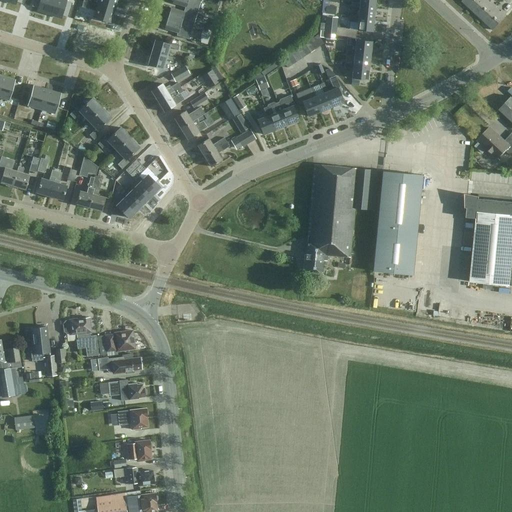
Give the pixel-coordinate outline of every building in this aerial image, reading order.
[(33,0),(32,6),(37,7),(37,10),(49,13),(53,0),(33,0)] [(65,0),(53,0),(49,13),(62,17),(62,15),(68,16),(72,2),(65,0)] [(94,0),(93,4),(110,9),(112,0),(94,0)] [(184,9),(197,13),(200,0),(172,0),(172,3),(185,7),(184,9)] [(472,11),(482,0),(463,0),(462,1),(472,11)] [(483,20),(496,6),(489,0),(482,0),(472,11),(483,20)] [(359,4),(359,3),(351,2),(350,6),(359,7),(358,15),(358,17),(374,19),(375,6),(359,4)] [(93,4),(89,17),(106,22),(110,9),(93,4)] [(336,6),(326,5),(325,13),(335,14),(336,6)] [(496,6),(483,20),(493,30),(507,15),(496,6)] [(197,13),(184,9),(183,12),(170,8),(167,18),(193,26),(197,13)] [(358,17),(358,15),(350,14),(349,21),(357,22),(357,29),(372,31),(374,19),(358,17)] [(334,39),(336,26),(336,17),(327,16),(325,30),(324,38),(334,39)] [(189,39),(193,26),(167,18),(164,29),(177,33),(176,36),(189,39)] [(207,44),(210,33),(203,30),(201,35),(202,39),(201,42),(207,44)] [(319,46),(323,43),(318,35),(313,38),(319,46)] [(347,37),(346,45),(355,46),(355,51),(354,52),(370,54),(371,41),(356,40),(356,39),(347,38),(347,37)] [(315,49),(319,46),(313,38),(309,41),(315,49)] [(166,57),(167,55),(169,47),(177,49),(178,46),(169,43),(168,45),(155,40),(151,52),(166,57)] [(310,52),(315,49),(309,41),(304,44),(310,52)] [(306,55),(310,52),(304,44),(300,47),(306,55)] [(301,58),(306,55),(300,47),(295,50),(301,58)] [(296,61),(301,58),(295,50),(290,53),(296,61)] [(346,51),(345,54),(354,55),(353,63),(353,65),(369,67),(370,54),(354,52),(355,51),(346,50),(346,51)] [(174,58),(167,55),(166,57),(151,52),(148,64),(162,69),(165,59),(173,61),(174,58)] [(292,64),(296,61),(290,53),(286,56),(292,64)] [(287,67),(292,64),(286,56),(282,59),(287,67)] [(344,64),(344,67),(353,68),(352,77),(367,79),(369,67),(353,65),(353,63),(345,62),(344,64)] [(315,66),(318,74),(324,72),(321,64),(315,66)] [(171,73),(175,81),(189,73),(185,66),(171,73)] [(201,76),(209,88),(219,81),(212,69),(201,76)] [(332,106),(344,101),(338,87),(340,87),(335,75),(328,69),(325,70),(328,79),(329,78),(334,89),(327,91),(326,92),(332,106)] [(1,76),(0,79),(0,97),(9,100),(9,101),(15,80),(15,79),(15,80),(1,76)] [(255,80),(260,90),(268,87),(264,76),(255,80)] [(180,87),(177,82),(171,86),(170,84),(165,87),(162,83),(151,90),(157,101),(169,94),(174,91),(180,87)] [(326,92),(327,91),(324,84),(323,84),(320,85),(313,88),(316,96),(314,97),(320,111),(332,106),(326,92)] [(33,85),(27,106),(28,106),(41,110),(47,89),(34,85),(33,85)] [(169,94),(157,101),(164,111),(184,99),(180,92),(183,91),(180,87),(174,91),(169,94)] [(314,97),(316,96),(313,88),(311,89),(308,90),(296,95),(300,106),(303,104),(308,116),(320,111),(314,97)] [(47,89),(41,110),(55,114),(54,114),(55,114),(61,93),(60,93),(47,89)] [(190,102),(193,107),(208,99),(204,93),(190,102)] [(233,97),(240,109),(246,105),(239,94),(233,97)] [(283,109),(281,110),(287,124),(299,119),(296,112),(298,111),(295,105),(294,105),(291,97),(290,95),(280,100),(279,102),(283,109)] [(511,96),(499,109),(511,121),(511,96)] [(89,120),(102,108),(93,98),(80,110),(77,107),(70,114),(74,119),(81,112),(89,120)] [(230,98),(222,103),(231,118),(239,113),(230,98)] [(271,114),(269,115),(275,129),(287,124),(281,110),(283,109),(279,102),(275,103),(273,102),(268,105),(267,107),(268,106),(271,114)] [(269,115),(271,114),(268,106),(267,107),(264,108),(267,116),(258,120),(263,134),(275,129),(269,115)] [(180,128),(204,113),(200,107),(188,114),(186,110),(174,118),(180,128)] [(103,133),(109,127),(105,123),(111,118),(102,108),(89,120),(96,128),(90,135),(94,139),(102,132),(103,133)] [(204,113),(180,128),(187,139),(206,127),(203,121),(206,119),(203,114),(204,114),(204,113)] [(245,120),(236,126),(240,133),(249,127),(245,120)] [(130,137),(120,127),(115,132),(108,139),(105,137),(98,143),(102,148),(109,142),(116,150),(130,137)] [(482,153),(487,148),(498,159),(506,150),(511,156),(511,155),(511,136),(510,135),(505,141),(490,128),(479,140),(480,141),(475,146),(482,153)] [(250,129),(236,137),(241,146),(255,138),(250,129)] [(130,137),(116,150),(124,158),(118,164),(122,169),(129,162),(126,159),(139,147),(130,137)] [(204,156),(226,142),(223,137),(216,142),(217,142),(213,144),(209,138),(197,146),(204,156)] [(226,142),(204,156),(210,166),(222,159),(218,152),(222,150),(229,146),(226,142)] [(0,182),(13,186),(16,171),(11,170),(14,160),(0,156),(0,168),(4,169),(0,181),(0,182)] [(28,171),(35,172),(39,159),(32,157),(28,171)] [(88,172),(96,174),(98,166),(84,157),(79,175),(87,177),(88,172)] [(36,171),(44,173),(47,160),(40,158),(36,171)] [(141,164),(130,174),(139,183),(138,184),(141,187),(150,196),(160,187),(147,175),(143,180),(139,175),(145,169),(141,164)] [(355,208),(375,210),(379,170),(314,164),(305,270),(321,272),(322,260),(327,261),(327,255),(350,257),(355,208)] [(24,189),(28,175),(22,173),(24,168),(18,166),(16,171),(13,186),(24,189)] [(49,197),(57,171),(51,169),(49,176),(52,177),(51,181),(41,178),(36,193),(49,197)] [(66,180),(73,182),(77,171),(70,169),(66,180)] [(58,183),(59,179),(61,172),(57,171),(49,197),(62,200),(66,186),(58,183)] [(372,274),(414,278),(423,176),(382,171),(372,274)] [(98,196),(103,177),(94,175),(94,177),(93,181),(98,183),(96,189),(94,188),(92,194),(89,207),(101,210),(105,197),(98,196)] [(96,189),(98,183),(93,181),(94,177),(91,177),(89,184),(88,183),(87,185),(89,186),(87,193),(80,191),(77,204),(89,207),(92,194),(94,188),(96,189)] [(128,185),(124,189),(129,193),(132,196),(141,205),(150,197),(150,196),(141,187),(138,184),(133,189),(128,185)] [(113,201),(110,212),(121,215),(124,213),(129,218),(132,214),(141,205),(132,196),(129,193),(121,201),(117,197),(113,201)] [(511,202),(472,198),(469,218),(479,219),(470,282),(510,286),(511,286),(511,202)] [(76,340),(77,348),(85,347),(86,356),(98,355),(96,335),(90,336),(89,332),(91,332),(89,317),(88,318),(86,316),(84,317),(82,318),(69,320),(69,321),(65,321),(63,324),(64,331),(67,333),(71,333),(71,340),(76,340)] [(32,330),(27,331),(27,340),(33,340),(32,340),(32,345),(33,346),(33,348),(31,348),(32,361),(47,360),(47,368),(48,377),(57,376),(56,367),(55,355),(46,356),(46,353),(49,353),(48,344),(46,327),(45,327),(44,326),(40,326),(39,328),(32,328),(32,330)] [(114,334),(104,335),(104,336),(97,337),(100,355),(107,354),(108,356),(117,355),(117,351),(135,348),(133,339),(134,337),(134,333),(132,332),(132,330),(114,333),(114,334)] [(2,370),(21,367),(18,349),(2,352),(1,341),(0,340),(0,362),(1,363),(2,370)] [(55,350),(57,364),(67,363),(65,349),(55,350)] [(133,358),(132,353),(123,355),(123,357),(108,359),(108,357),(97,359),(99,371),(109,369),(109,372),(112,372),(113,375),(133,372),(133,370),(142,369),(141,367),(142,366),(142,363),(141,362),(140,357),(133,358)] [(0,380),(2,397),(15,395),(10,368),(0,369),(0,380)] [(127,380),(119,380),(119,381),(108,382),(110,397),(121,396),(121,400),(138,398),(138,397),(144,397),(144,395),(146,393),(145,391),(144,390),(143,388),(142,384),(136,384),(135,384),(128,384),(127,380)] [(148,427),(146,415),(148,413),(147,411),(146,410),(146,408),(129,410),(117,412),(119,425),(130,424),(131,429),(141,428),(141,427),(148,427)] [(33,417),(14,420),(15,430),(34,427),(33,417)] [(137,461),(143,461),(144,460),(151,459),(150,448),(151,446),(151,443),(149,441),(149,440),(135,442),(135,443),(127,444),(129,460),(137,459),(137,461)] [(113,461),(114,468),(126,466),(125,459),(113,461)] [(137,472),(137,467),(113,470),(115,478),(127,476),(128,481),(126,482),(126,485),(138,483),(139,486),(145,485),(146,484),(154,483),(154,481),(155,480),(155,477),(153,476),(153,474),(152,470),(137,472)] [(154,511),(157,511),(156,501),(157,499),(157,496),(155,495),(155,493),(141,495),(140,491),(96,496),(97,509),(82,511),(80,499),(72,500),(73,511),(154,511)]
